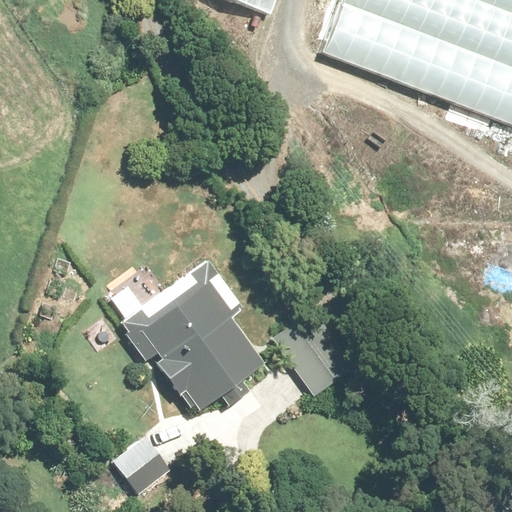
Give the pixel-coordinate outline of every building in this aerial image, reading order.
[(243,0),(277,12),(281,0),(243,0)] [(511,0),(336,0),(318,47),(511,122),(511,0)] [(87,221),(71,214),(60,241),(76,248),(87,221)] [(108,326),(132,360),(155,386),(165,401),(174,395),(188,415),(212,398),(219,408),(240,393),(232,382),(254,366),(185,271),(108,326)] [(213,272),(199,282),(220,311),(234,301),(213,272)] [(155,454),(129,418),(113,430),(139,465),(155,454)]
